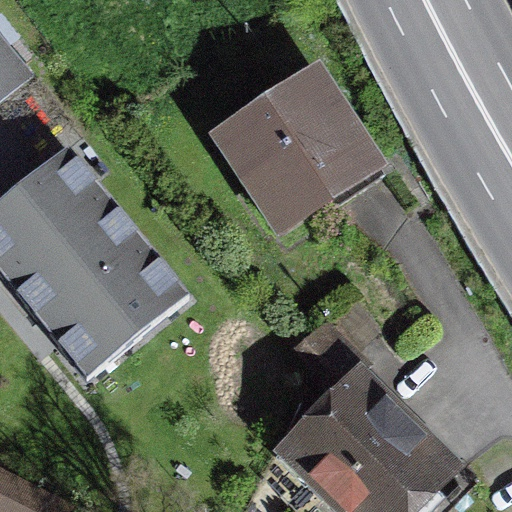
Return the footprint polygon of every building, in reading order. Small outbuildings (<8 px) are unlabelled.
[(0,35),(0,102),(33,76),(0,35)] [(339,133),(313,92),(222,150),(271,226),(324,191),(335,207),(385,176),(352,125),(339,133)] [(68,152),(0,207),(0,276),(86,383),(189,299),(68,152)] [(415,511),(455,472),(334,354),(346,342),(329,325),(298,356),(339,396),(295,442),(284,453),(337,505),(344,511),(415,511)] [(60,511),(62,510),(0,476),(0,511),(60,511)]
